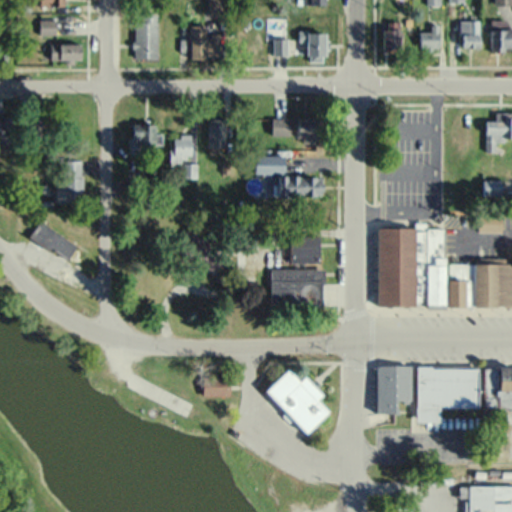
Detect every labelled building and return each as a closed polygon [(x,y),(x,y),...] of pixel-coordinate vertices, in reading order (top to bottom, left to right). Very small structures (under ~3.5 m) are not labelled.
[(204,0),(205,13),(224,13),(223,0),(204,0)] [(155,57),(155,12),(139,12),(139,21),(132,21),(132,57),(155,57)] [(36,13),(36,32),(54,32),(54,13),(36,13)] [(242,18),(238,24),(245,29),(249,23),(242,18)] [(478,20),(460,20),(460,47),(478,47),(478,20)] [(218,31),(204,31),(204,24),(188,24),(188,57),(218,57),(218,31)] [(437,24),(430,24),(430,30),(418,30),(418,46),(437,46),(437,24)] [(398,27),(381,27),(381,47),(398,47),(398,27)] [(489,27),(489,48),(511,48),(511,27),(489,27)] [(297,31),(297,40),(305,41),(305,55),(310,55),(310,61),(321,61),(321,55),(324,55),(324,32),(297,31)] [(179,54),(179,32),(162,32),(162,54),(179,54)] [(272,39),(272,55),(286,55),(286,40),(272,39)] [(78,58),(78,42),(46,42),(46,58),(78,58)] [(511,109),(483,109),(482,152),(505,153),(505,127),(511,127),(511,109)] [(472,142),(472,111),(453,111),(453,142),(472,142)] [(315,116),(269,116),(269,134),(294,134),(294,142),(315,142),(315,116)] [(224,118),(206,118),(206,146),(224,146),(224,118)] [(153,144),(153,123),(130,123),(130,144),(153,144)] [(187,136),(171,136),(171,161),(180,161),(180,176),(195,176),(195,161),(187,161),(187,136)] [(252,172),(282,172),(282,153),(252,153),(252,172)] [(54,201),(80,201),(80,159),(61,159),(61,183),(54,183),(54,201)] [(275,174),(275,195),(321,195),(321,174),(275,174)] [(482,180),(482,196),(503,196),(503,180),(482,180)] [(477,215),(476,232),(502,233),(503,216),(477,215)] [(39,220),(27,237),(49,253),(52,249),(66,259),(75,246),(39,220)] [(373,298),(378,307),(445,307),(446,229),(426,229),(426,223),(412,223),(412,226),(374,226),(373,298)] [(220,261),(213,256),(218,249),(184,226),(170,247),(211,274),(220,261)] [(255,231),(231,231),(231,249),(255,249),(255,231)] [(318,237),(285,237),(284,258),(318,259),(318,237)] [(318,263),(287,262),(287,269),(268,269),(268,306),(318,307),(318,263)] [(463,307),(463,281),(447,281),(447,264),(473,264),(472,307),(463,307)] [(511,264),(474,264),(473,307),(511,307),(511,264)] [(447,281),(447,307),(463,307),(463,281),(447,281)] [(407,398),(407,364),(372,363),(371,412),(391,413),(391,398),(407,398)] [(415,364),(413,425),(438,426),(438,420),(475,421),(476,365),(415,364)] [(511,368),(511,410),(497,410),(497,408),(483,408),(483,368),(511,368)] [(304,375),(297,381),(287,370),(265,390),(305,432),(327,412),(315,399),(321,393),(304,375)] [(202,377),(202,398),(228,399),(228,378),(202,377)] [(511,511),(511,488),(458,488),(458,499),(468,499),(467,504),(461,504),(461,511),(511,511)]
